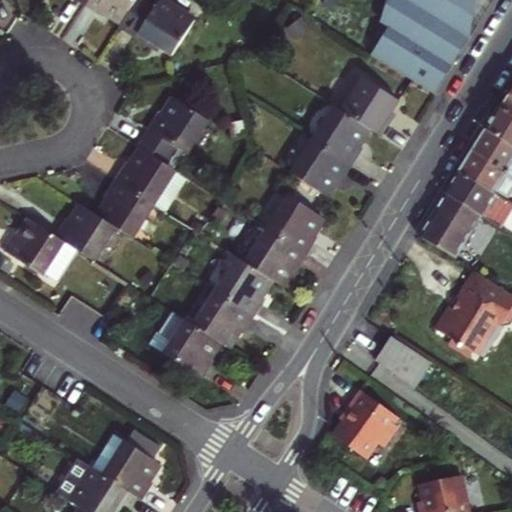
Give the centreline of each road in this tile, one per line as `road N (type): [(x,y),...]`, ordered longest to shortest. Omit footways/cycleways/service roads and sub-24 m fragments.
road 1 (tertiary): [(511,42),(352,287)]
road 2 (residential): [(0,302),(231,453)]
road 3 (residential): [(29,38),(92,77),(98,100),(68,146),(0,163)]
road 4 (tertiary): [(278,482),(306,433),(317,359),(352,287)]
road 5 (tertiary): [(352,287),(231,453)]
